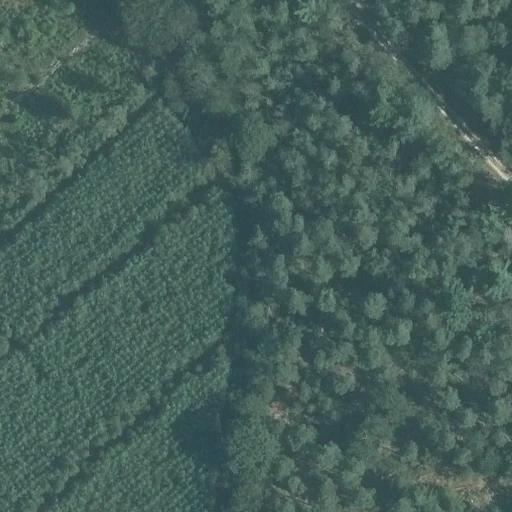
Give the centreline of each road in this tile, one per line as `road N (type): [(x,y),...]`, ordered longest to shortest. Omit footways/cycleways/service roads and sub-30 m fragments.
road 1 (track): [(348,0),(511,183)]
road 2 (track): [(160,93),(0,243)]
